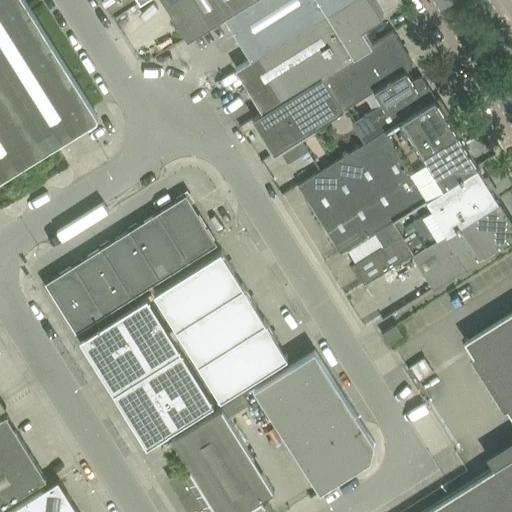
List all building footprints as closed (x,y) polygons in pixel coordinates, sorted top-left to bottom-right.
[(0,0),(0,175),(98,114),(26,0),(0,0)] [(166,0),(189,36),(224,14),(246,0),(166,0)] [(246,0),(224,14),(252,57),(342,0),(246,0)] [(375,0),(342,0),(252,57),(237,66),(264,110),(373,42),(363,27),(384,13),(375,0)] [(394,29),(373,42),(264,110),(254,116),(276,151),(365,95),(406,69),(411,66),(412,59),(394,29)] [(374,108),(363,115),(375,135),(436,97),(422,75),(418,77),(420,80),(415,83),(406,69),(365,95),(374,108)] [(342,251),(376,230),(479,165),(436,97),(365,142),(299,183),(342,251)] [(384,244),(353,263),(365,282),(413,252),(499,198),(479,165),(376,230),(384,244)] [(187,193),(151,215),(182,264),(217,242),(187,193)] [(500,199),(499,198),(413,252),(435,286),(511,237),(511,221),(505,211),(506,210),(506,209),(505,210),(499,200),(500,199)] [(151,215),(116,237),(147,286),(182,264),(151,215)] [(116,237),(81,259),(112,308),(147,286),(116,237)] [(154,291),(177,326),(244,284),(222,248),(154,291)] [(112,308),(81,259),(46,281),(77,330),(112,308)] [(177,326),(199,362),(266,320),(244,284),(177,326)] [(81,337),(103,373),(170,331),(148,295),(81,337)] [(511,456),(422,511),(511,511),(511,319),(473,344),(469,337),(466,339),(511,412),(511,456)] [(266,320),(199,362),(221,398),(289,356),(266,320)] [(383,332),(390,343),(404,334),(397,324),(383,332)] [(103,373),(125,408),(192,366),(170,331),(103,373)] [(255,386),(321,489),(372,458),(376,441),(316,348),(255,386)] [(408,368),(416,380),(432,370),(424,358),(408,368)] [(192,366),(125,408),(148,444),(215,402),(192,366)] [(275,511),(269,502),(266,504),(263,498),(276,490),(224,407),(174,438),(192,468),(186,471),(184,469),(170,478),(191,511),(275,511)] [(0,417),(0,507),(48,478),(7,413),(0,417)] [(81,511),(60,478),(3,511),(81,511)]
